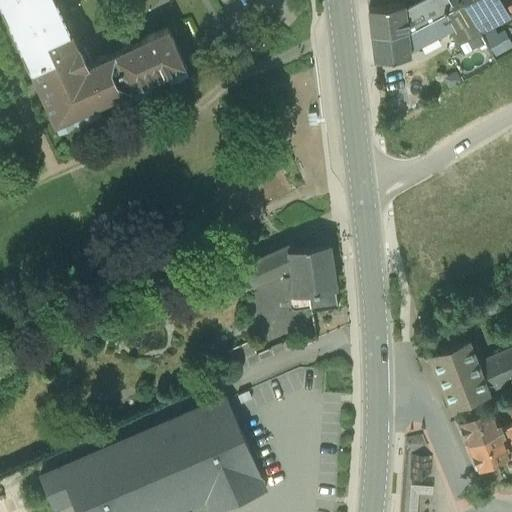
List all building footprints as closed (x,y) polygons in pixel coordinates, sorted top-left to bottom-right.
[(0,0),(0,8),(26,65),(28,64),(30,68),(79,45),(58,0),(0,0)] [(403,4),(368,8),(371,34),(410,29),(443,12),(454,7),(450,0),(417,0),(404,7),(403,4)] [(497,0),(467,0),(463,2),(472,20),(501,5),(497,0)] [(480,33),(472,20),(463,2),(454,7),(443,12),(453,27),(450,29),(459,43),(480,33)] [(410,29),(371,34),(374,60),(410,55),(409,48),(415,47),(450,29),(453,27),(443,12),(410,29)] [(511,41),(501,21),(480,33),(496,63),(511,54),(511,41)] [(143,45),(90,69),(79,45),(30,68),(55,122),(56,121),(59,128),(100,109),(97,103),(116,94),(119,100),(151,86),(148,79),(167,71),(170,77),(187,69),(167,27),(140,39),(143,45)] [(329,243),(290,249),(289,245),(271,253),(278,271),(284,269),(287,290),(294,289),(295,292),(307,291),(310,309),(337,306),(334,287),(335,287),(329,243)] [(271,253),(244,265),(252,283),(278,271),(271,253)] [(211,280),(190,290),(198,308),(219,298),(211,280)] [(511,345),(475,361),(467,340),(432,353),(451,403),(470,396),(473,397),(482,394),(483,390),(484,390),(485,392),(511,380),(511,345)] [(225,396),(59,467),(77,511),(173,511),(202,500),(206,508),(263,483),(225,396)] [(491,406),(458,420),(467,445),(500,430),(491,406)] [(511,425),(500,430),(467,445),(476,469),(510,454),(505,444),(511,440),(511,425)]
